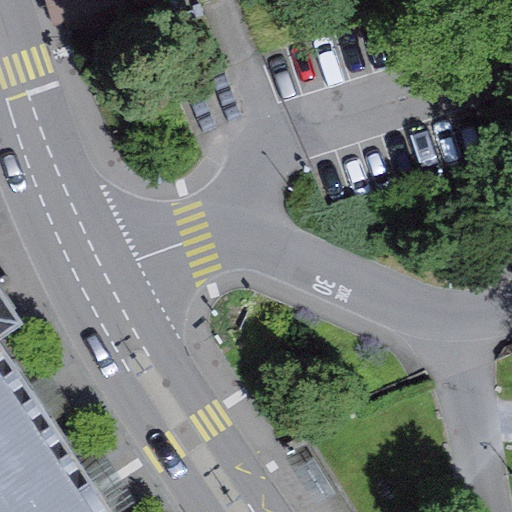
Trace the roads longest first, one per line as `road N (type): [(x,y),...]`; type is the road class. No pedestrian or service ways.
road 1 (residential): [(89,274),(197,238),(238,235),(429,312),(457,316),(511,305)]
road 2 (secondary): [(238,511),(134,358),(89,274)]
road 3 (secondary): [(89,274),(31,142),(0,44)]
